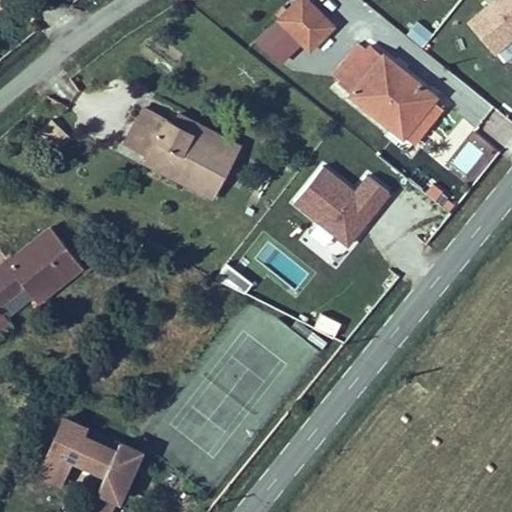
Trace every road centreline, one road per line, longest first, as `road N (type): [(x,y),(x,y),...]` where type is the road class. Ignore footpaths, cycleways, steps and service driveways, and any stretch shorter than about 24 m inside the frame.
road 1 (secondary): [(511,188),(249,511)]
road 2 (unknown): [(357,0),(439,66),(511,141)]
road 3 (residential): [(0,109),(145,0)]
